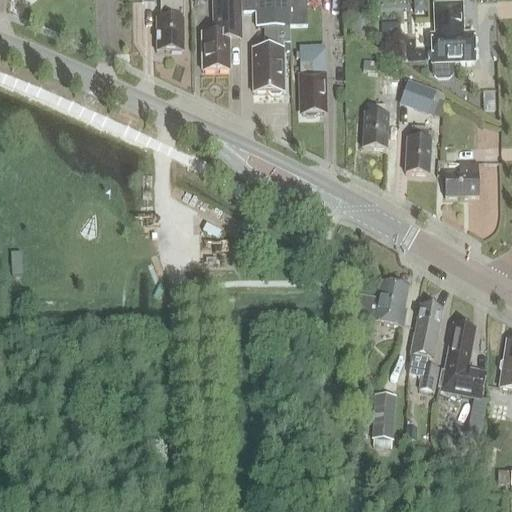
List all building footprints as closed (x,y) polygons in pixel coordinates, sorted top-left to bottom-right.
[(160,23),(156,23),(156,55),(182,55),(181,0),(159,0),(160,15),(161,15),(160,23)] [(202,74),(228,74),(228,44),(239,43),(239,28),(238,0),(219,0),(219,6),(211,6),(211,37),(201,37),(202,74)] [(263,30),(264,52),(252,52),(252,96),(268,96),(270,98),(278,98),(280,96),(283,96),(282,52),(282,47),(289,46),(289,29),(306,29),(305,0),(240,0),(241,16),(254,15),(255,31),(263,30)] [(451,79),(451,67),(474,67),(473,37),(460,38),(459,28),(462,28),(461,7),(433,8),(434,39),(429,39),(431,68),(432,68),(432,80),(436,83),(448,82),(451,79)] [(381,45),(399,44),(399,25),(381,26),(381,45)] [(299,79),(299,101),(301,101),(301,117),(323,116),(323,100),(324,97),(324,86),(323,78),(322,49),(299,49),(299,79)] [(382,65),(363,63),(362,75),(381,76),(382,65)] [(434,94),(408,85),(399,108),(426,118),(434,94)] [(385,109),(367,108),(367,118),(363,118),(362,152),(386,153),(387,119),(384,119),(385,109)] [(427,134),(410,133),(410,143),(406,143),(404,177),(428,178),(430,144),(427,144),(427,134)] [(477,167),(459,167),(459,179),(444,179),(444,201),(478,201),(477,167)] [(403,313),(407,291),(380,286),(377,302),(373,302),(358,299),(353,321),(368,324),(401,331),(405,313),(403,313)] [(425,310),(421,309),(415,337),(413,336),(408,357),(407,377),(420,380),(417,392),(433,395),(438,371),(427,369),(429,361),(430,361),(434,342),(440,313),(435,312),(436,310),(426,308),(425,310)] [(485,375),(466,372),(474,332),(453,328),(444,374),(440,373),(437,389),(440,389),(438,396),(480,403),(485,375)] [(511,344),(506,344),(502,365),(499,366),(498,374),(500,377),(498,392),(511,394),(511,344)] [(392,443),(394,399),(374,398),(371,442),(372,442),(372,452),(390,453),(391,443),(392,443)] [(417,430),(404,429),(404,443),(416,443),(417,430)] [(459,438),(437,438),(436,457),(458,458),(459,438)] [(511,472),(510,473),(510,475),(496,475),(496,488),(510,488),(510,495),(511,494),(511,472)]
